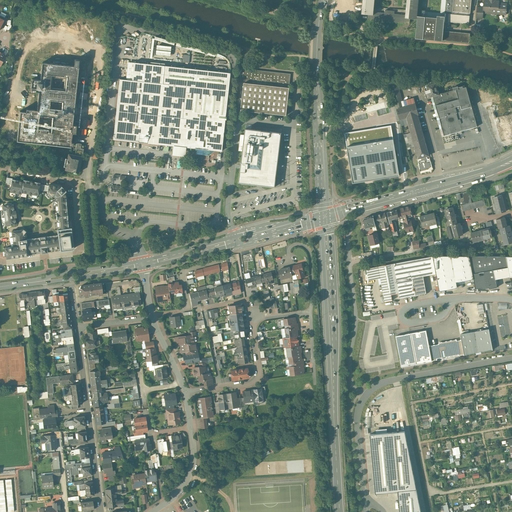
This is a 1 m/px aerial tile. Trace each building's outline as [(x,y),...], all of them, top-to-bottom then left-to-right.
[(362,0),(361,14),(368,14),(373,15),(373,12),(374,0),(362,0)] [(406,0),(405,15),(405,18),(410,18),(417,19),(417,18),(417,16),(418,0),(406,0)] [(470,0),(445,0),(445,13),(444,13),(444,16),(444,21),(468,24),(470,0)] [(489,0),(484,0),(483,0),(483,8),(482,13),(483,13),(491,13),(506,14),(506,4),(499,3),(499,1),(493,1),(489,0)] [(394,11),(385,10),(385,13),(373,12),(373,15),(368,14),(368,19),(409,23),(410,18),(405,18),(405,15),(394,14),(394,11)] [(436,18),(417,16),(417,18),(417,19),(415,38),(469,43),(470,33),(443,31),(444,22),(444,21),(444,16),(437,15),(436,18)] [(176,44),(176,41),(155,36),(150,57),(152,58),(157,40),(176,44)] [(157,54),(172,55),(172,45),(158,45),(157,54)] [(42,63),(40,80),(32,79),(30,91),(39,92),(37,111),(26,109),(26,112),(19,111),(16,141),(70,147),(70,146),(72,146),(73,142),(70,142),(71,133),(75,134),(76,125),(72,125),(79,60),(75,60),(74,66),(42,63)] [(227,91),(168,84),(170,66),(133,63),(131,80),(119,79),(113,139),(140,142),(148,143),(175,146),(174,152),(179,153),(183,153),(184,147),(185,147),(190,154),(196,149),(202,149),(202,155),(208,156),(215,150),(221,151),(227,91)] [(229,73),(170,66),(168,84),(227,91),(229,73)] [(290,74),(248,69),(248,68),(245,68),(245,69),(242,69),(240,83),(244,83),(289,88),(290,74)] [(398,88),(397,81),(389,82),(396,109),(403,107),(402,102),(398,88)] [(289,88),(244,83),(241,111),(286,115),(289,88)] [(436,84),(426,86),(429,98),(432,97),(438,95),(438,94),(436,84)] [(463,86),(457,87),(457,86),(453,88),(453,90),(438,94),(438,95),(432,97),(437,112),(444,110),(444,112),(444,114),(445,114),(446,117),(442,118),(442,116),(438,117),(443,136),(450,134),(477,127),(466,87),(463,88),(463,86)] [(380,100),(389,99),(389,88),(380,88),(380,100)] [(403,107),(396,109),(399,120),(406,118),(417,115),(418,114),(415,104),(414,104),(403,107)] [(429,156),(417,115),(406,118),(410,133),(403,135),(408,149),(415,148),(418,159),(425,156),(429,156)] [(346,145),(393,138),(391,125),(376,127),(344,132),(346,145)] [(281,133),(245,129),(241,162),(240,171),(238,183),(259,185),(260,184),(266,185),(266,186),(275,187),(276,178),(275,178),(275,172),(276,164),(277,164),(281,133)] [(393,138),(346,145),(352,182),(399,174),(393,138)] [(77,143),(74,155),(69,154),(68,156),(68,159),(65,159),(63,167),(66,168),(65,170),(78,173),(84,149),(80,148),(81,144),(77,143)] [(425,156),(418,159),(417,159),(418,164),(420,171),(429,169),(431,167),(430,161),(427,161),(425,156)] [(23,181),(12,179),(11,185),(10,192),(21,194),(21,193),(23,181)] [(49,185),(49,186),(47,192),(47,193),(50,197),(51,196),(54,197),(55,198),(55,201),(66,200),(65,193),(64,192),(65,191),(61,186),(60,187),(59,186),(49,185)] [(501,195),(493,197),(497,214),(505,211),(501,195)] [(66,200),(55,201),(52,202),(53,210),(56,210),(56,220),(67,219),(66,200)] [(484,200),(474,202),(475,208),(485,205),(484,200)] [(13,204),(3,206),(5,226),(16,224),(15,217),(16,217),(15,211),(14,211),(13,204)] [(410,206),(400,209),(402,217),(404,216),(404,220),(403,220),(406,232),(413,230),(411,221),(410,221),(409,217),(412,216),(410,206)] [(453,207),(444,210),(447,221),(444,222),(446,222),(447,226),(445,226),(446,227),(447,227),(451,225),(457,224),(457,223),(453,207)] [(396,210),(387,212),(389,220),(391,219),(398,218),(396,210)] [(434,212),(427,214),(431,230),(430,226),(437,224),(434,212)] [(384,213),(374,215),(376,224),(381,222),(386,221),(384,213)] [(427,214),(419,216),(422,227),(429,226),(430,230),(431,230),(427,214)] [(373,216),(363,218),(362,221),(364,228),(374,226),(374,227),(376,226),(373,216)] [(504,218),(496,220),(498,228),(500,228),(507,226),(504,218)] [(67,219),(56,220),(57,229),(68,228),(67,219)] [(391,222),(391,219),(389,220),(392,232),(397,231),(395,222),(393,222),(393,221),(391,222)] [(457,224),(451,225),(447,227),(449,235),(453,233),(454,237),(463,234),(459,223),(457,223),(457,224)] [(511,242),(511,236),(509,226),(507,226),(500,228),(504,245),(511,242)] [(57,229),(58,238),(44,240),(45,250),(47,250),(60,248),(60,251),(73,249),(72,237),(71,228),(68,228),(57,229)] [(489,228),(471,233),(473,242),(491,237),(489,228)] [(40,240),(26,242),(25,232),(26,231),(23,229),(23,230),(11,231),(12,237),(10,237),(10,242),(13,241),(13,247),(5,248),(6,258),(18,257),(28,255),(28,252),(40,251),(42,251),(40,240)] [(377,233),(368,235),(370,245),(380,242),(377,233)] [(432,256),(393,264),(399,293),(399,298),(426,293),(423,276),(436,273),(432,256)] [(469,256),(436,256),(432,256),(436,273),(439,291),(457,288),(456,282),(473,279),(469,256)] [(506,257),(469,256),(473,279),(475,289),(481,288),(482,289),(489,288),(489,289),(497,287),(496,283),(497,283),(497,279),(509,277),(506,257)] [(301,264),(290,267),(292,274),(296,273),(297,277),(304,276),(301,264)] [(393,264),(378,266),(385,302),(392,300),(391,295),(399,293),(393,264)] [(290,267),(278,270),(281,279),(292,276),(292,274),(290,267)] [(273,272),(262,275),(264,282),(266,281),(267,285),(271,284),(270,280),(273,279),(272,276),(274,275),(273,272)] [(262,275),(253,277),(256,287),(262,285),(261,282),(264,282),(262,275)] [(253,277),(244,279),(246,286),(253,284),(254,287),(256,287),(253,277)] [(230,283),(230,284),(232,295),(234,295),(235,294),(241,293),(240,289),(238,281),(230,283)] [(101,283),(90,285),(91,295),(98,294),(98,295),(102,294),(101,283)] [(174,283),(172,284),(172,283),(168,283),(168,286),(169,292),(175,292),(175,293),(181,292),(181,286),(177,286),(174,283)] [(230,284),(222,286),(224,295),(224,297),(226,296),(229,296),(230,295),(232,295),(230,284)] [(90,285),(80,286),(79,288),(80,296),(84,296),(85,297),(89,296),(89,295),(91,295),(90,285)] [(163,286),(155,288),(157,300),(162,299),(162,296),(164,296),(163,287),(163,286)] [(163,287),(164,296),(162,296),(162,299),(162,301),(170,299),(169,292),(168,286),(163,287)] [(222,286),(214,288),(216,297),(222,295),(224,295),(222,286)] [(214,288),(206,290),(207,298),(208,297),(209,299),(216,297),(214,288)] [(44,290),(35,292),(36,299),(41,299),(42,304),(45,303),(45,298),(44,291),(44,290)] [(206,290),(198,292),(200,300),(202,299),(203,300),(207,299),(206,298),(207,298),(206,290)] [(35,292),(27,293),(28,301),(28,304),(32,304),(32,306),(37,305),(36,299),(35,292)] [(198,292),(190,295),(192,306),(198,305),(197,301),(200,300),(198,292)] [(27,293),(19,294),(19,302),(23,301),(28,301),(27,293)] [(140,305),(139,293),(129,294),(131,306),(140,305)] [(129,294),(120,296),(122,308),(131,306),(129,294)] [(120,296),(111,297),(113,309),(122,308),(120,296)] [(240,304),(228,306),(227,307),(228,310),(229,310),(230,315),(234,314),(241,313),(240,304)] [(217,309),(206,311),(208,319),(210,319),(217,317),(217,313),(217,312),(217,309)] [(82,311),(83,320),(92,319),(92,318),(91,312),(91,310),(82,311)] [(234,314),(230,315),(228,315),(228,317),(229,321),(229,322),(229,323),(235,322),(242,321),(241,313),(234,314)] [(178,316),(170,318),(171,327),(180,326),(178,316)] [(295,317),(284,319),(285,326),(289,325),(289,328),(285,328),(298,327),(297,323),(296,323),(295,317)] [(235,322),(229,323),(229,325),(230,327),(230,329),(230,331),(235,330),(243,329),(242,321),(235,322)] [(298,327),(285,328),(286,338),(296,336),(298,336),(297,330),(298,330),(298,327)] [(146,329),(142,329),(142,328),(139,328),(140,330),(135,330),(135,336),(138,337),(138,340),(140,340),(141,341),(143,340),(143,339),(144,339),(145,343),(149,343),(148,339),(148,334),(147,334),(146,329)] [(72,329),(64,330),(64,333),(65,337),(73,336),(72,329)] [(243,329),(235,330),(236,333),(233,333),(234,339),(237,338),(244,337),(243,329)] [(488,329),(460,334),(461,340),(464,355),(492,350),(488,329)] [(426,330),(410,333),(416,364),(437,360),(437,359),(442,358),(444,359),(445,357),(458,355),(458,356),(464,355),(461,340),(456,341),(456,339),(439,342),(440,344),(429,346),(426,330)] [(96,332),(88,333),(89,340),(86,340),(87,349),(87,348),(94,347),(97,347),(96,345),(100,344),(99,340),(96,341),(95,337),(97,337),(96,332)] [(125,332),(113,334),(114,341),(118,340),(118,342),(126,341),(125,332)] [(410,333),(395,336),(397,346),(401,367),(416,364),(410,333)] [(188,335),(177,337),(179,345),(180,345),(195,342),(193,342),(193,336),(192,335),(188,335)] [(73,336),(65,337),(65,340),(66,344),(74,343),(73,336)] [(286,338),(283,338),(284,348),(286,348),(298,346),(297,342),(298,340),(297,339),(296,336),(286,338)] [(244,337),(237,338),(237,340),(234,340),(235,345),(237,345),(238,347),(245,346),(244,337)] [(195,342),(180,345),(181,348),(179,350),(180,353),(185,352),(194,350),(194,348),(195,345),(195,342)] [(74,343),(66,344),(66,348),(67,352),(75,351),(74,343)] [(245,346),(238,347),(238,348),(235,349),(236,354),(238,353),(238,355),(247,354),(245,346)] [(298,346),(286,348),(287,357),(289,357),(300,355),(300,349),(300,346),(298,346)] [(75,351),(67,352),(67,354),(68,359),(76,358),(75,351)] [(154,351),(146,352),(148,361),(151,361),(151,363),(157,362),(156,355),(154,355),(154,351)] [(96,353),(89,354),(89,355),(87,355),(89,364),(99,362),(98,361),(103,361),(103,360),(105,360),(105,357),(102,357),(98,358),(98,354),(96,355),(96,353)] [(186,355),(185,355),(185,358),(184,358),(185,363),(194,362),(194,360),(198,360),(197,353),(195,353),(186,355)] [(247,354),(238,355),(239,356),(237,357),(238,364),(248,362),(247,354)] [(300,355),(289,357),(290,364),(294,363),(295,366),(296,366),(303,365),(303,361),(301,361),(300,355)] [(76,358),(68,359),(68,363),(69,366),(77,365),(76,358)] [(199,367),(194,367),(193,370),(193,376),(209,373),(205,374),(204,368),(204,366),(199,367)] [(295,366),(286,367),(287,369),(290,369),(291,376),(288,376),(303,374),(302,368),(304,368),(303,368),(296,369),(296,366),(295,366)] [(163,368),(156,369),(156,374),(155,375),(156,378),(157,379),(166,377),(165,368),(163,368)] [(240,370),(238,370),(237,370),(231,371),(232,380),(238,379),(240,378),(240,379),(241,379),(241,378),(247,377),(246,369),(240,370)] [(99,370),(90,371),(90,379),(98,378),(98,375),(99,375),(99,370)] [(209,373),(193,376),(194,376),(198,375),(199,382),(203,381),(210,380),(210,379),(209,373)] [(65,375),(58,376),(59,383),(60,385),(67,384),(65,375)] [(58,376),(46,378),(46,385),(59,383),(58,376)] [(79,383),(71,385),(71,387),(72,394),(80,393),(79,383)] [(71,387),(64,388),(65,395),(72,394),(71,387)] [(261,389),(251,390),(253,401),(257,401),(257,403),(263,402),(261,389)] [(251,390),(242,392),(243,398),(244,402),(253,401),(251,390)] [(170,394),(167,392),(166,394),(164,395),(164,399),(166,399),(167,405),(173,404),(176,404),(174,394),(170,394)] [(80,393),(72,394),(73,404),(82,403),(80,393)] [(235,393),(230,393),(230,395),(226,395),(226,394),(228,408),(232,408),(232,410),(237,409),(236,407),(237,407),(235,399),(235,393)] [(226,394),(218,395),(218,398),(218,399),(218,401),(219,402),(220,410),(228,408),(226,394)] [(209,397),(198,398),(201,418),(212,416),(211,408),(211,405),(210,401),(209,397)] [(101,398),(93,399),(94,406),(102,405),(101,401),(101,398)] [(102,407),(94,408),(96,416),(103,415),(102,407)] [(39,410),(40,419),(55,418),(57,417),(57,411),(56,411),(54,411),(54,408),(50,409),(39,410)] [(176,412),(168,414),(169,420),(168,420),(168,421),(169,425),(179,423),(179,419),(178,416),(178,412),(176,412)] [(103,415),(96,416),(96,424),(104,423),(103,415)] [(77,417),(73,417),(74,420),(74,424),(74,427),(76,426),(79,426),(85,425),(83,416),(77,417)] [(145,417),(134,419),(135,426),(146,424),(145,417)] [(56,427),(55,418),(40,419),(33,420),(34,423),(43,422),(44,428),(56,427)] [(146,424),(135,426),(135,430),(133,431),(134,436),(143,435),(143,432),(147,431),(146,424)] [(111,429),(100,430),(101,443),(106,443),(105,438),(112,437),(111,429)] [(86,431),(77,433),(78,438),(78,442),(78,443),(87,441),(86,431)] [(374,494),(397,492),(415,490),(404,431),(369,435),(374,494)] [(72,433),(67,433),(68,443),(78,442),(78,438),(73,439),(72,433)] [(54,435),(45,436),(41,437),(41,443),(45,442),(46,450),(56,449),(55,438),(55,435),(54,435)] [(177,435),(176,435),(176,436),(175,436),(175,437),(171,437),(172,442),(169,442),(170,448),(170,449),(182,448),(180,436),(178,436),(177,436),(177,435)] [(148,438),(134,440),(134,443),(135,451),(141,450),(140,447),(144,446),(145,451),(152,450),(151,444),(149,444),(148,438)] [(166,441),(163,441),(162,441),(163,440),(163,439),(162,438),(161,438),(161,439),(161,442),(157,442),(158,452),(162,452),(167,451),(167,449),(170,448),(169,442),(166,442),(166,441)] [(456,465),(460,464),(460,460),(462,460),(459,446),(454,447),(455,458),(456,465)] [(88,447),(79,448),(80,452),(80,458),(83,458),(89,457),(88,447)] [(113,451),(102,453),(104,463),(103,463),(104,473),(106,473),(112,472),(111,463),(111,459),(114,458),(117,457),(118,457),(118,456),(122,455),(123,460),(123,459),(120,449),(114,451),(113,451)] [(84,462),(76,463),(76,467),(76,470),(81,469),(81,467),(90,465),(89,461),(84,462)] [(90,465),(81,467),(81,469),(82,473),(82,475),(91,474),(90,465)] [(153,469),(144,471),(144,474),(145,480),(151,479),(151,481),(156,480),(155,473),(154,473),(153,469)] [(82,473),(70,474),(72,482),(73,482),(83,481),(92,479),(91,474),(82,475),(82,473)] [(144,474),(132,475),(133,480),(132,480),(133,486),(139,485),(139,487),(141,487),(141,485),(146,484),(145,480),(144,474)] [(52,475),(41,476),(42,487),(53,487),(52,475)] [(115,489),(105,490),(107,499),(116,497),(115,494),(115,489)] [(398,511),(420,511),(415,490),(397,492),(398,511)] [(116,497),(107,499),(108,507),(117,506),(116,500),(116,497)] [(93,500),(80,502),(82,510),(85,510),(91,509),(94,509),(93,500)] [(60,503),(52,503),(53,508),(53,511),(60,511),(61,511),(61,507),(60,507),(60,503)]
